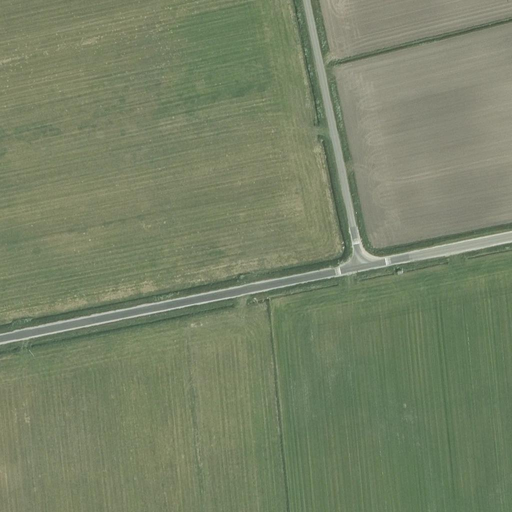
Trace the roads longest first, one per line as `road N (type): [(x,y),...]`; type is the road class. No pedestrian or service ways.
road 1 (unclassified): [(0,338),(360,266)]
road 2 (unclassified): [(360,266),(305,0)]
road 3 (unclassified): [(360,266),(511,236)]
